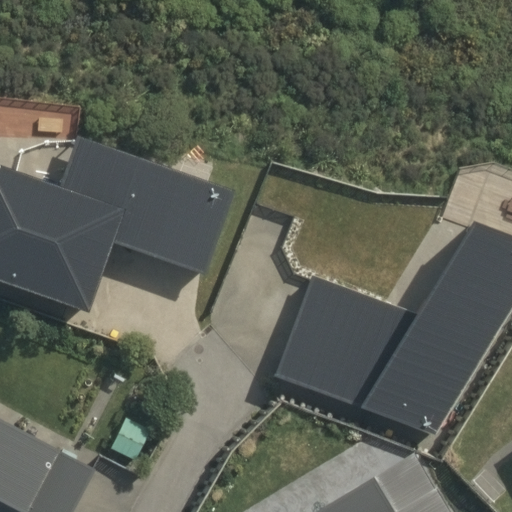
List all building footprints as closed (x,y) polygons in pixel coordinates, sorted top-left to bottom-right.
[(57,184),(0,164),(0,278),(86,308),(107,239),(200,273),(232,189),(74,134),(57,184)] [(271,375),(429,433),(511,299),(511,232),(462,214),(400,307),(307,273),(271,375)] [(0,511),(69,511),(94,467),(0,418),(0,511)] [(511,432),(485,454),(511,488),(511,432)] [(446,511),(409,451),(305,511),(446,511)]
